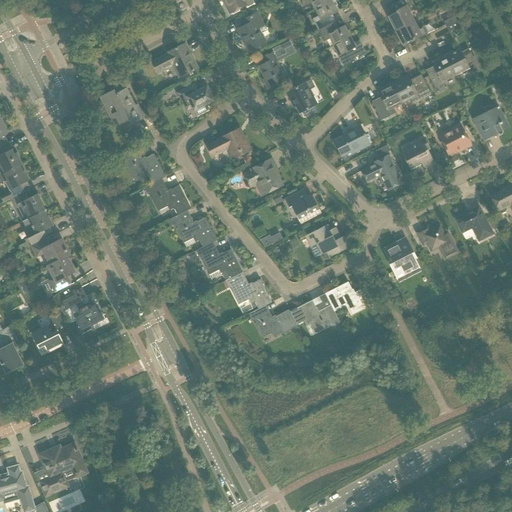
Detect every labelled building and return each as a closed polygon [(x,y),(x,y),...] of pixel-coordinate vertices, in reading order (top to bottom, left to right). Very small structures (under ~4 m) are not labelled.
[(222,0),(230,14),(232,13),(233,15),(240,11),(239,9),(247,5),(248,7),(254,4),(252,0),(222,0)] [(294,0),(295,1),(301,0),(302,6),(312,4),(315,10),(332,1),(331,0),(294,0)] [(388,16),(395,30),(414,21),(409,13),(416,9),(411,0),(401,0),(397,2),(400,8),(395,11),(396,12),(388,16)] [(318,17),(312,19),(318,31),(330,25),(326,18),(333,15),(338,12),(332,1),(315,10),(318,17)] [(251,51),(252,52),(258,49),(258,47),(266,43),(261,34),(268,31),(262,20),(261,21),(257,14),(242,22),(244,27),(238,30),(249,51),(251,51)] [(443,21),(449,32),(463,25),(460,19),(456,21),(454,16),(443,21)] [(414,21),(395,30),(403,45),(410,41),(411,42),(427,34),(423,26),(418,29),(414,21)] [(330,25),(318,31),(324,42),(330,39),(333,46),(350,37),(344,26),(340,28),(333,31),(330,25)] [(350,37),(333,46),(334,48),(338,57),(343,66),(350,63),(349,60),(365,52),(361,44),(355,45),(354,45),(350,37)] [(265,64),(259,67),(269,88),(278,83),(285,80),(276,62),(279,61),(277,58),(286,53),(284,49),(291,46),(289,41),(272,49),(274,52),(271,53),(262,58),(265,64)] [(152,62),(157,71),(158,73),(174,65),(181,77),(189,73),(191,72),(198,69),(190,54),(189,54),(184,45),(185,44),(185,43),(168,52),(171,58),(168,59),(166,55),(152,62)] [(459,50),(446,57),(455,75),(468,69),(471,75),(479,71),(470,52),(462,56),(459,50)] [(455,75),(446,57),(432,63),(436,70),(428,74),(437,92),(446,88),(442,82),(455,75)] [(407,76),(392,83),(402,102),(410,98),(413,105),(432,95),(421,74),(421,75),(425,83),(414,89),(407,76)] [(306,82),(286,92),(290,101),(292,100),(295,106),(299,113),(304,111),(307,118),(318,112),(314,105),(316,105),(309,92),(308,90),(310,89),(314,87),(313,86),(310,80),(306,82)] [(402,102),(392,83),(378,91),(382,99),(373,103),(372,101),(371,102),(381,121),(396,113),(392,107),(402,102)] [(206,105),(214,101),(207,86),(196,92),(192,85),(177,93),(184,107),(190,104),(196,117),(209,110),(206,105)] [(116,117),(120,124),(128,120),(130,124),(143,118),(137,106),(134,107),(126,89),(116,94),(114,91),(101,98),(111,119),(116,117)] [(474,120),(479,131),(484,140),(498,133),(498,134),(499,134),(500,135),(501,135),(502,134),(502,133),(502,132),(502,131),(509,127),(499,107),(474,120)] [(334,141),(341,156),(349,152),(351,155),(370,145),(360,125),(348,131),(349,133),(334,141)] [(439,135),(444,146),(449,155),(461,149),(461,151),(471,146),(461,125),(439,135)] [(218,139),(206,145),(212,157),(228,149),(233,159),(251,150),(243,134),(240,128),(236,130),(222,137),(222,138),(218,140),(218,139)] [(402,153),(406,161),(410,170),(422,163),(424,167),(434,162),(428,150),(430,149),(424,137),(409,144),(411,148),(402,153)] [(0,166),(4,174),(21,165),(23,164),(16,151),(16,152),(14,153),(12,150),(13,149),(9,142),(8,142),(4,144),(4,145),(0,147),(0,166)] [(387,145),(375,151),(378,157),(390,151),(387,145)] [(148,176),(151,183),(152,184),(161,179),(162,179),(165,177),(154,154),(142,160),(136,147),(118,156),(122,163),(124,162),(131,177),(141,171),(144,178),(148,176)] [(249,155),(243,158),(246,163),(251,160),(249,155)] [(380,176),(387,190),(402,183),(388,155),(373,163),(374,164),(361,171),(367,182),(380,176)] [(259,183),(264,194),(282,185),(273,168),(275,167),(271,159),(251,169),(252,170),(244,174),(251,187),(259,183)] [(4,174),(0,175),(0,178),(2,182),(5,181),(11,193),(6,195),(7,196),(1,199),(3,202),(8,200),(10,199),(13,197),(25,191),(30,188),(27,181),(29,180),(21,165),(4,174)] [(173,208),(177,215),(177,216),(187,211),(191,209),(179,186),(168,192),(162,179),(161,179),(152,184),(151,183),(144,187),(147,195),(150,193),(157,208),(167,203),(170,210),(173,208)] [(504,189),(500,191),(490,196),(498,212),(499,213),(502,214),(505,212),(507,209),(505,206),(511,204),(511,206),(511,183),(503,188),(504,189)] [(309,201),(307,197),(303,189),(285,199),(289,207),(292,206),(301,223),(320,212),(314,199),(309,201)] [(25,191),(13,197),(17,205),(15,206),(22,221),(22,222),(44,210),(45,211),(46,210),(46,209),(38,193),(28,198),(25,191)] [(467,212),(454,219),(459,228),(460,230),(462,234),(472,228),(479,241),(493,234),(484,215),(479,206),(478,206),(479,208),(468,214),(467,212)] [(21,245),(18,246),(21,250),(31,245),(41,240),(47,237),(45,235),(52,232),(51,230),(48,230),(47,229),(49,227),(53,226),(48,216),(47,216),(45,211),(44,210),(22,222),(25,227),(22,229),(23,229),(24,231),(27,238),(28,240),(29,241),(21,245)] [(199,239),(203,247),(204,247),(213,242),(213,243),(217,241),(205,218),(194,224),(187,211),(177,216),(177,215),(170,219),(171,221),(173,225),(173,226),(176,225),(183,240),(193,235),(196,240),(199,239)] [(327,251),(330,257),(351,246),(345,235),(340,238),(335,227),(329,230),(327,225),(305,236),(311,247),(317,244),(322,254),(327,251)] [(420,241),(423,245),(428,242),(432,249),(438,246),(445,259),(458,252),(447,231),(441,234),(438,228),(430,232),(427,226),(422,229),(426,238),(420,241)] [(269,236),(260,240),(264,248),(282,239),(279,234),(270,238),(269,236)] [(31,245),(34,253),(37,251),(39,255),(44,253),(48,261),(50,265),(67,256),(69,255),(61,239),(53,243),(50,245),(48,240),(47,238),(47,237),(41,240),(31,245)] [(414,255),(406,240),(398,244),(397,243),(396,244),(396,245),(397,247),(395,248),(393,244),(383,249),(389,260),(387,261),(390,268),(391,267),(397,279),(419,268),(413,256),(414,255)] [(203,247),(196,251),(199,258),(201,257),(209,272),(219,267),(222,274),(225,281),(228,279),(242,272),(231,249),(220,255),(213,243),(213,242),(204,247),(203,247)] [(50,265),(48,266),(53,277),(48,279),(54,291),(58,289),(67,284),(63,277),(66,275),(74,271),(67,256),(50,265)] [(419,268),(397,279),(399,283),(421,272),(419,268)] [(225,281),(228,288),(231,286),(238,301),(248,296),(251,303),(254,301),(258,308),(258,309),(266,305),(266,306),(272,303),(260,280),(249,285),(242,272),(228,279),(225,281)] [(348,282),(325,294),(331,305),(332,307),(334,311),(341,307),(348,304),(353,313),(368,306),(369,307),(372,314),(378,311),(379,311),(376,305),(366,287),(354,293),(348,282)] [(72,292),(60,298),(65,310),(76,305),(78,309),(79,310),(81,315),(74,318),(78,325),(82,334),(92,329),(90,324),(91,324),(90,323),(101,318),(95,307),(95,306),(94,306),(93,306),(92,306),(91,303),(93,302),(89,294),(86,296),(82,287),(75,290),(77,293),(74,295),(72,292)] [(212,287),(204,292),(207,297),(216,293),(212,287)] [(312,300),(290,312),(297,325),(304,321),(306,325),(312,322),(317,331),(332,324),(333,326),(336,331),(342,327),(340,323),(340,322),(334,311),(332,307),(331,305),(318,312),(312,300)] [(402,307),(406,314),(407,315),(411,313),(407,304),(402,307)] [(258,309),(258,308),(248,314),(252,320),(254,319),(262,334),(271,329),(275,336),(281,333),(282,334),(298,326),(297,325),(290,312),(289,310),(273,318),(266,306),(266,305),(258,309)] [(32,334),(34,338),(39,347),(44,345),(48,352),(63,344),(57,333),(67,328),(59,311),(48,316),(52,324),(32,334)] [(378,311),(372,314),(375,321),(381,318),(378,312),(378,311)] [(0,344),(2,348),(0,348),(0,357),(3,363),(1,364),(1,365),(2,365),(6,373),(22,364),(15,351),(14,348),(20,345),(22,348),(18,339),(10,326),(2,331),(0,331),(0,333),(0,334),(3,340),(0,341),(0,344)] [(40,455),(46,470),(49,478),(40,482),(46,496),(68,486),(65,481),(77,476),(77,477),(87,473),(74,444),(58,451),(58,452),(54,454),(54,453),(51,454),(50,450),(40,455)] [(34,509),(28,487),(26,487),(22,472),(20,473),(18,466),(8,469),(10,476),(7,477),(6,478),(2,479),(1,478),(0,478),(0,500),(4,499),(5,502),(20,498),(25,511),(34,509)]
